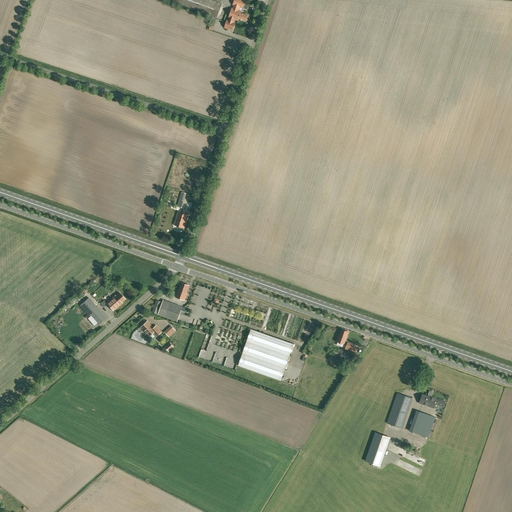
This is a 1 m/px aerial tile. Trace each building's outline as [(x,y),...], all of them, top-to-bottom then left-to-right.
[(229,17),(230,17),(234,19),(239,20),(239,19),(246,21),(248,15),(241,13),(242,11),(239,10),(240,7),(243,8),(245,0),(244,0),(234,0),(233,5),(234,5),(233,8),(232,8),(229,17)] [(234,19),(230,17),(228,21),(227,20),(225,27),(233,30),(235,23),(233,22),(234,19)] [(180,199),(178,206),(182,208),(184,201),(186,193),(182,192),(180,199)] [(184,228),(188,215),(178,212),(174,225),(184,228)] [(178,290),(175,297),(184,300),(187,293),(186,293),(189,285),(181,282),(179,290),(178,290)] [(122,302),(125,299),(119,293),(116,296),(115,295),(106,303),(113,311),(122,303),(122,302)] [(106,317),(95,305),(89,298),(80,305),(97,325),(106,317)] [(160,301),(156,300),(152,312),(156,314),(160,301)] [(189,309),(182,307),(163,300),(158,314),(177,321),(180,313),(186,316),(189,309)] [(147,321),(141,327),(149,336),(153,332),(157,336),(161,332),(156,326),(153,328),(147,321)] [(171,337),(178,330),(174,327),(167,333),(171,337)] [(293,344),(250,329),(238,365),(280,381),(293,344)] [(347,334),(348,332),(342,329),(339,336),(338,336),(336,341),(344,344),(347,334)] [(347,362),(352,352),(355,353),(358,346),(348,342),(345,349),(344,348),(339,358),(347,362)] [(402,428),(413,398),(398,392),(387,423),(402,428)] [(430,406),(433,397),(431,396),(430,397),(423,394),(420,403),(430,406)] [(409,431),(420,434),(429,437),(436,417),(417,410),(409,431)] [(365,461),(373,464),(380,466),(390,437),(376,432),(365,461)]
